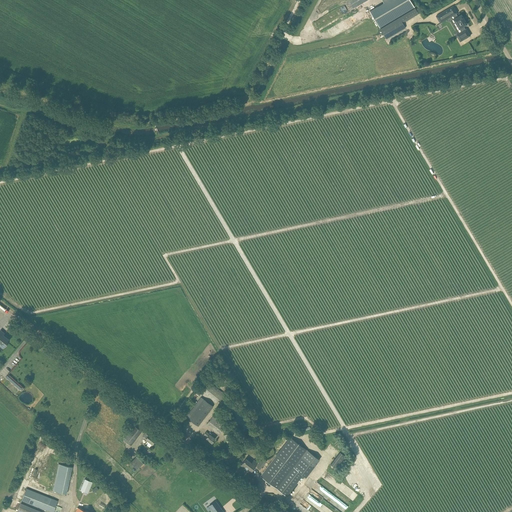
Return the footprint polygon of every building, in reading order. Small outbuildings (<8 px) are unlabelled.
[(370,11),(380,28),(414,7),(410,0),(382,0),(384,3),(370,11)] [(449,8),(436,16),(439,22),(440,23),(448,18),(448,19),(456,31),(459,29),(461,28),(462,31),(465,29),(464,26),(468,24),(462,14),(458,16),(456,14),(458,13),(457,12),(453,6),(449,8)] [(405,28),(402,23),(418,13),(415,8),(380,29),(386,39),(405,28)] [(462,31),(456,34),(457,36),(458,37),(460,42),(471,35),(467,30),(466,30),(465,29),(462,31)] [(0,343),(0,344),(0,343),(0,346),(3,348),(6,344),(9,340),(3,335),(4,333),(1,330),(0,331),(0,343)] [(216,403),(223,395),(206,382),(200,389),(216,403)] [(213,407),(203,399),(188,419),(198,426),(209,412),(213,407)] [(223,427),(211,418),(206,424),(219,434),(223,427)] [(124,440),(131,445),(142,431),(134,426),(124,440)] [(152,444),(156,439),(149,434),(146,432),(142,437),(148,441),(145,444),(149,447),(152,444)] [(215,438),(206,432),(204,434),(207,437),(206,438),(212,443),(215,438)] [(224,435),(228,445),(233,444),(229,434),(224,435)] [(264,472),(261,476),(287,496),(290,492),(301,477),(303,475),(305,476),(306,477),(320,460),(290,437),(282,448),(280,446),(277,450),(279,451),(276,456),(264,472)] [(332,466),(339,470),(347,457),(339,453),(332,466)] [(130,463),(137,470),(144,463),(137,456),(130,463)] [(261,461),(256,467),(260,469),(264,463),(266,460),(263,458),(261,461)] [(254,460),(251,463),(246,459),(241,465),(250,472),(257,463),(254,460)] [(66,494),(72,467),(58,464),(53,491),(66,494)] [(89,490),(92,482),(85,479),(80,490),(84,492),(85,489),(89,490)] [(27,489),(22,500),(47,510),(51,511),(53,511),(58,501),(27,489)] [(215,501),(209,506),(213,511),(221,511),(223,511),(215,501)]
